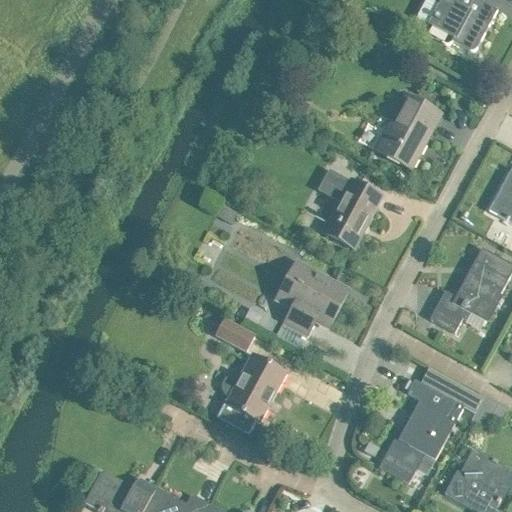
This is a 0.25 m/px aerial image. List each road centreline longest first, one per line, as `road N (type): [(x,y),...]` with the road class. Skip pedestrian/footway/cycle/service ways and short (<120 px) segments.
road 1 (residential): [(358,511),(332,492),(327,475),(347,408),(400,274),(511,79)]
road 2 (residential): [(0,199),(110,0)]
